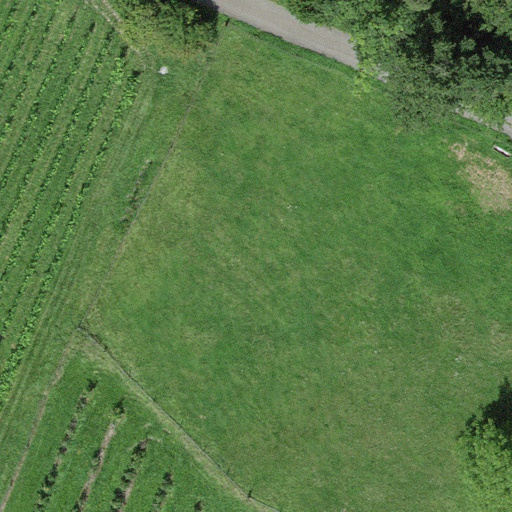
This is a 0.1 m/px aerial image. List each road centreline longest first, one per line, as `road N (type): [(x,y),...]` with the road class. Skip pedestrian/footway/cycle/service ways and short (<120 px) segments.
road 1 (track): [(0,456),(151,69),(94,0)]
road 2 (track): [(511,120),(227,0)]
